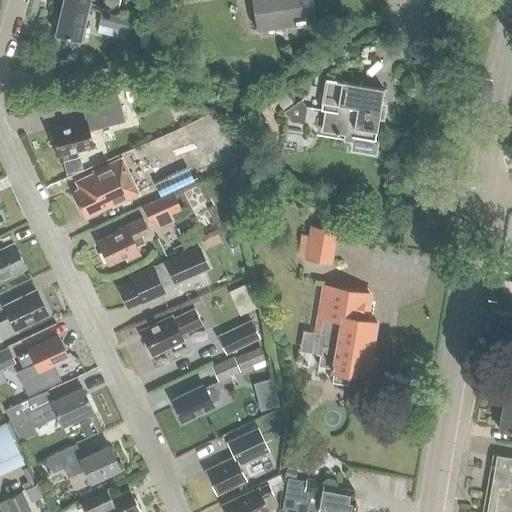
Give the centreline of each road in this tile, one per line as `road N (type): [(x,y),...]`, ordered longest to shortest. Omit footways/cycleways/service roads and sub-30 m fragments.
road 1 (residential): [(183,511),(0,129)]
road 2 (unclassified): [(429,511),(482,183)]
road 3 (unclassified): [(482,183),(511,38)]
